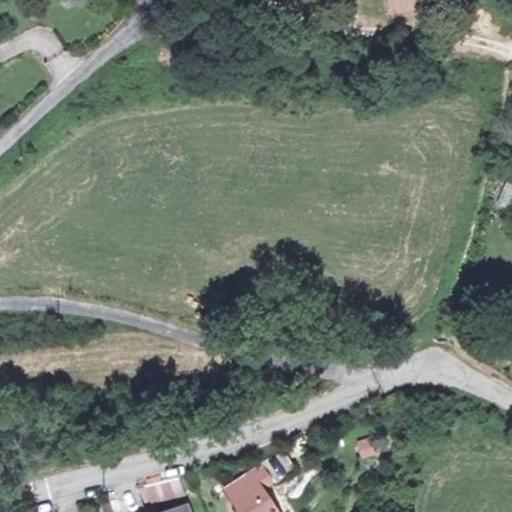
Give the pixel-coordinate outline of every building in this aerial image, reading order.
[(431,14),(430,4),(401,5),(401,15),(431,14)] [(508,208),(511,198),(511,183),(505,181),(497,204),(508,208)] [(292,458),(269,465),(281,491),(303,480),(292,458)] [(175,478),(145,484),(148,498),(178,493),(175,478)] [(279,511),(263,479),(231,490),(242,511),(279,511)]
